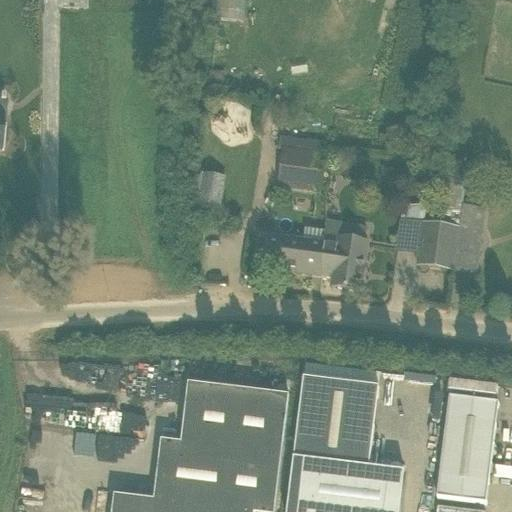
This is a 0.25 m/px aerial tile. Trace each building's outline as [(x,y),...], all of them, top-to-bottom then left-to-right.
[(325,155),(283,150),(278,189),(320,195),(325,155)] [(453,167),(431,185),(445,202),(465,184),(467,169),(453,167)] [(460,229),(454,272),(475,275),(484,211),(463,208),(460,229)] [(424,224),(417,267),(454,273),(454,272),(460,229),(439,226),(424,224)] [(326,247),(326,251),(321,278),(334,280),(332,289),(361,294),(368,245),(328,238),(326,247)] [(321,278),(326,251),(326,247),(269,239),(266,270),(321,278)] [(287,511),(400,511),(405,475),(370,470),(379,390),(304,380),(287,511)] [(449,382),(448,397),(499,401),(500,386),(449,382)] [(115,497),(112,511),(275,511),(289,398),(189,385),(181,445),(162,443),(154,502),(115,497)] [(438,500),(467,504),(487,506),(499,405),(450,399),(438,500)]
